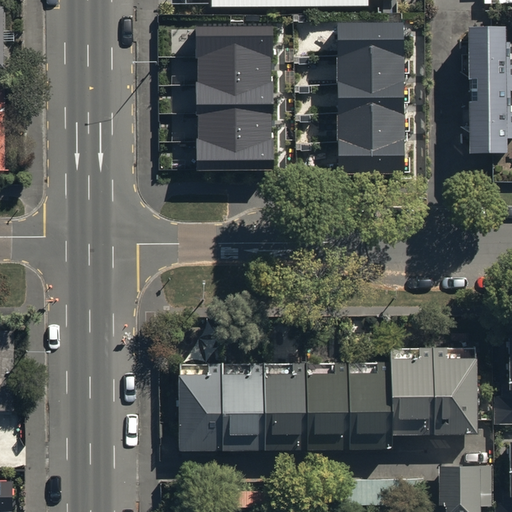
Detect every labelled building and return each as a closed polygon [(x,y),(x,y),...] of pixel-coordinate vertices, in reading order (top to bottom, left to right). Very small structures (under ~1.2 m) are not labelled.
[(467,22),(468,150),(507,149),(505,21),(467,22)] [(403,27),(339,27),(340,174),(404,174),(403,27)] [(272,28),(196,29),(197,172),(273,171),(272,28)] [(9,82),(0,82),(0,169),(9,170),(9,82)] [(339,126),(298,126),(298,169),(339,169),(339,126)] [(0,412),(14,413),(14,330),(0,329),(0,412)] [(511,330),(509,331),(509,397),(495,397),(495,422),(511,422),(511,330)] [(390,444),(390,431),(478,430),(477,346),(390,347),(390,359),(174,363),(176,448),(390,444)] [(479,511),(479,464),(440,464),(440,511),(479,511)] [(418,481),(341,482),(341,502),(418,502),(418,481)]
